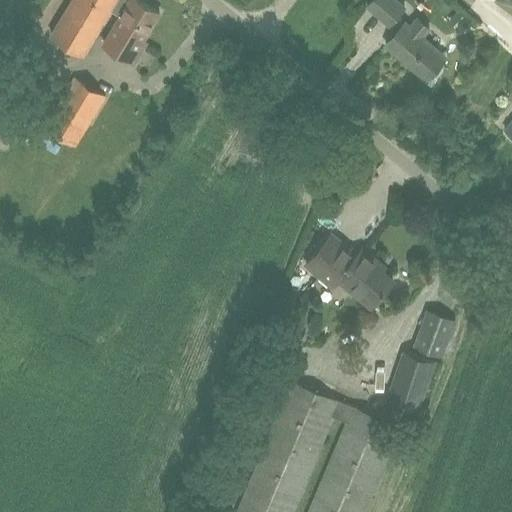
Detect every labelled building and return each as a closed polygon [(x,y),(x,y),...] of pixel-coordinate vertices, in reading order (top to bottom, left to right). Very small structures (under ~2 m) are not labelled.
[(110,11),(116,0),(72,0),(51,36),(83,55),(110,11)] [(119,16),(114,25),(101,46),(130,63),(160,13),(137,0),(116,0),(110,11),(119,16)] [(389,28),(407,8),(398,0),(371,0),(365,7),(389,28)] [(511,0),(495,0),(495,1),(511,14),(511,0)] [(456,9),(446,20),(456,29),(466,19),(456,9)] [(426,80),(446,58),(422,37),(429,29),(417,19),(410,27),(405,23),(386,45),(426,80)] [(76,146),(105,96),(74,78),(45,126),(76,146)] [(0,114),(15,89),(0,80),(0,114)] [(341,273),(355,258),(348,252),(350,251),(330,234),(327,238),(323,238),(317,245),(319,248),(306,264),(325,280),(333,271),(336,274),(338,271),(341,273)] [(333,271),(325,280),(332,286),(337,279),(371,307),(393,281),(373,264),(376,260),(362,249),(355,258),(341,273),(338,271),(336,274),(333,271)] [(419,347),(443,356),(456,321),(432,312),(419,347)] [(415,420),(434,362),(404,352),(385,409),(415,420)] [(363,511),(400,426),(292,381),(237,511),(291,511),(332,416),(347,423),(309,511),(363,511)]
